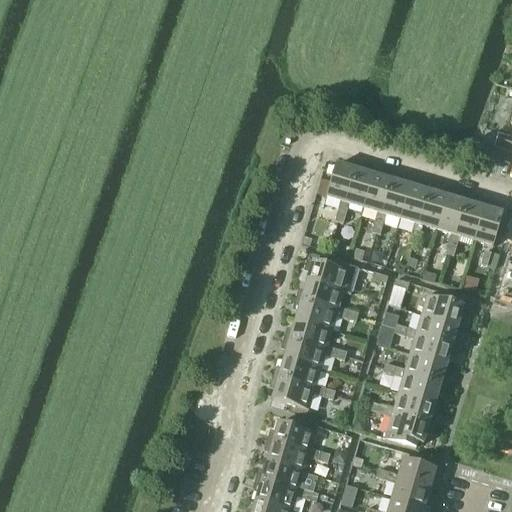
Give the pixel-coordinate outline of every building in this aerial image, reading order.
[(511,154),(511,141),(497,137),(494,149),(511,154)] [(334,167),(325,200),(339,204),(334,224),(338,225),(353,172),(334,167)] [(353,172),(338,225),(342,227),(348,207),(362,211),(372,178),(353,172)] [(372,178),(362,211),(376,215),(370,235),(375,236),(390,183),(372,178)] [(390,183),(375,236),(379,237),(385,217),(399,222),(409,189),(390,183)] [(409,189),(399,222),(413,226),(407,246),(411,247),(427,194),(409,189)] [(427,194),(411,247),(416,248),(422,228),(436,232),(445,200),(427,194)] [(445,200),(436,232),(450,237),(444,257),(448,258),(464,205),(445,200)] [(464,205),(448,258),(452,259),(458,239),(473,243),(483,211),(464,205)] [(483,211),(473,243),(492,249),(501,216),(483,211)] [(424,251),(416,248),(410,269),(418,271),(424,251)] [(483,253),(479,267),(480,268),(486,269),(490,256),(483,253)] [(370,267),(384,271),(386,259),(373,256),(370,267)] [(309,271),(305,284),(342,295),(348,275),(306,262),(304,269),(309,271)] [(385,286),(387,280),(373,276),(371,282),(385,286)] [(406,293),(407,286),(394,282),(392,289),(406,293)] [(336,315),(335,319),(344,322),(347,313),(337,310),(342,295),(305,284),(301,297),(296,296),(294,302),(336,315)] [(426,298),(420,318),(456,329),(460,315),(465,317),(467,310),(426,298)] [(297,310),(293,323),(330,334),(335,319),(336,315),(294,302),(293,309),(297,310)] [(368,311),(376,314),(379,305),(370,303),(368,311)] [(347,313),(344,322),(355,325),(357,316),(347,313)] [(414,337),(455,350),(457,343),(453,342),(456,329),(420,318),(415,333),(414,337)] [(324,353),(323,358),(333,361),(335,352),(326,349),(330,334),(293,323),(289,337),(285,335),(283,341),(324,353)] [(393,336),(403,339),(405,330),(395,327),(393,336)] [(413,342),(408,357),(445,368),(449,355),(454,356),(455,350),(414,337),(415,333),(405,330),(403,339),(413,342)] [(286,349),(282,363),(319,373),(323,358),(324,353),(283,341),(281,348),(286,349)] [(335,352),(333,361),(343,364),(346,355),(335,352)] [(402,377),(444,389),(446,383),(441,381),(445,368),(408,357),(404,372),(402,377)] [(313,393),(312,397),(321,400),(324,391),(314,388),(319,373),(282,363),(278,376),(273,374),(271,381),(313,393)] [(381,375),(391,378),(394,369),(384,366),(381,375)] [(401,381),(396,396),(433,407),(437,394),(442,395),(444,389),(402,377),(404,372),(394,369),(391,378),(401,381)] [(307,413),(312,397),(313,393),(271,381),(270,387),(274,388),(270,402),(307,413)] [(324,391),(321,400),(332,403),(334,394),(324,391)] [(390,416),(432,428),(434,422),(429,420),(433,407),(396,396),(392,412),(390,416)] [(369,414),(380,417),(382,409),(372,406),(369,414)] [(389,420),(385,436),(383,442),(414,451),(416,445),(421,447),(426,433),(430,434),(432,428),(390,416),(392,412),(382,409),(380,417),(389,420)] [(307,456),(306,460),(316,463),(318,455),(309,452),(313,436),(277,425),(273,439),(268,437),(266,444),(307,456)] [(269,451),(265,465),(302,476),(306,460),(307,456),(266,444),(264,450),(269,451)] [(318,455),(316,463),(326,466),(329,458),(318,455)] [(401,462),(397,478),(395,482),(428,492),(434,472),(401,462)] [(296,495),(295,499),(304,502),(307,494),(297,491),(302,476),(265,465),(261,478),(256,477),(254,483),(296,495)] [(374,480),(384,483),(387,475),(377,472),(374,480)] [(394,486),(389,502),(423,511),(428,492),(395,482),(397,478),(387,475),(384,483),(394,486)] [(257,490),(253,504),(281,511),(290,511),(295,499),(296,495),(254,483),(253,489),(257,490)] [(307,494),(304,502),(315,505),(317,497),(307,494)] [(386,511),(422,511),(423,511),(389,502),(386,511)]
